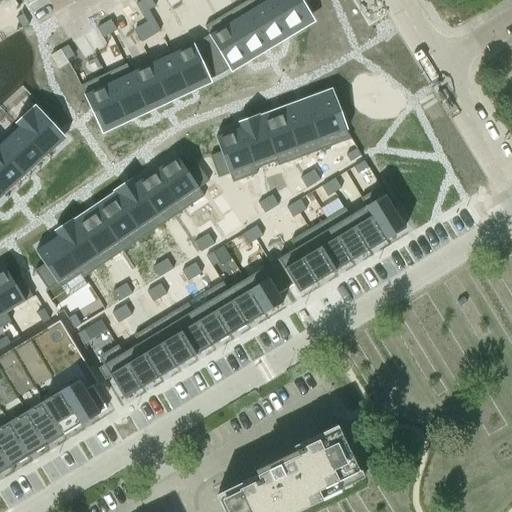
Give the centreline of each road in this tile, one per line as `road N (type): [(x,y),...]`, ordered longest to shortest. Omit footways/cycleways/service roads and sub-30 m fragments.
road 1 (residential): [(0,229),(140,143),(342,47)]
road 2 (residential): [(461,249),(144,440)]
road 3 (residential): [(342,47),(461,249)]
road 4 (residential): [(170,488),(331,397)]
road 5 (residential): [(511,197),(435,64)]
road 6 (residential): [(144,440),(28,511)]
